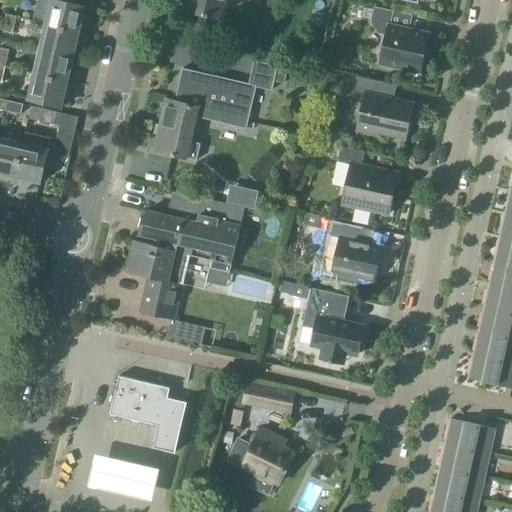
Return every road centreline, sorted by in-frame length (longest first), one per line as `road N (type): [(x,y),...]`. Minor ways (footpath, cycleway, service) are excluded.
road 1 (residential): [(486,0),(401,382)]
road 2 (residential): [(22,511),(81,242)]
road 3 (residential): [(81,242),(137,0)]
road 4 (residential): [(401,382),(391,462),(371,511)]
